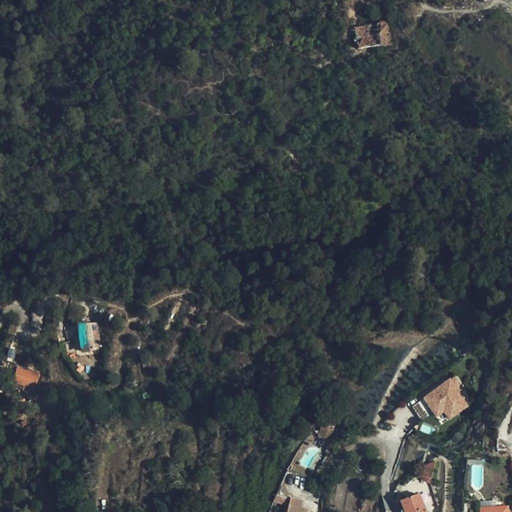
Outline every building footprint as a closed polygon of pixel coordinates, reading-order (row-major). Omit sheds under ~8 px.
[(370,26),(383,24),(382,16),(369,17),(370,26)] [(391,45),(390,36),(388,24),(383,24),(370,26),(354,28),(358,49),(391,45)] [(93,352),(92,325),(79,326),(81,353),(93,352)] [(26,386),(28,378),(29,371),(21,369),(19,375),(14,374),(13,381),(17,382),(17,384),(23,385),(26,386)] [(34,373),(29,371),(28,378),(26,386),(23,385),(21,392),(29,401),(37,397),(31,387),(34,373)] [(444,411),(450,419),(470,406),(465,398),(470,395),(457,374),(422,396),(435,417),(444,411)] [(334,429),(324,426),(319,442),(329,445),(334,429)] [(349,438),(352,428),(345,426),(341,436),(349,438)] [(423,466),(421,476),(429,478),(432,464),(423,466)] [(400,502),(406,499),(403,494),(397,496),(400,502)] [(425,511),(418,494),(406,499),(400,502),(403,511),(425,511)] [(289,511),(303,511),(304,506),(292,503),(289,511)]
